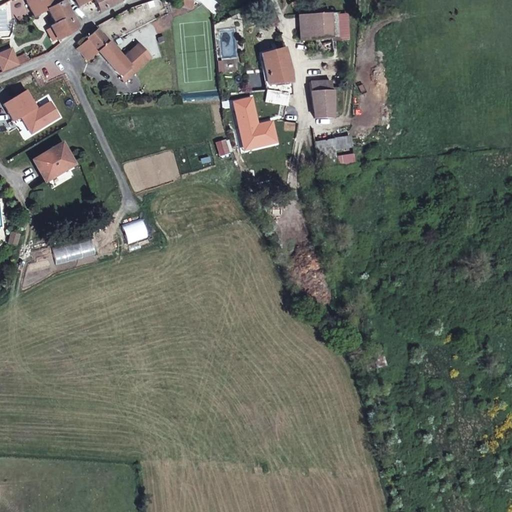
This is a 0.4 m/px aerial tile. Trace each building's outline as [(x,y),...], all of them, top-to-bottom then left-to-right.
[(24,0),(28,5),(34,17),(49,8),(62,1),(61,0),(24,0)] [(92,0),(98,12),(119,1),(117,0),(74,0),(78,6),(89,0),(92,0)] [(78,30),(76,27),(62,1),(49,8),(58,23),(50,28),(57,40),(73,32),(78,30)] [(14,21),(17,26),(34,17),(28,5),(9,15),(14,21)] [(336,13),(298,14),(299,38),(337,37),(336,13)] [(93,28),(83,38),(118,72),(127,62),(133,68),(148,52),(135,40),(121,55),(93,28)] [(287,95),(289,95),(289,81),(290,70),(282,44),(259,46),(267,74),(264,104),(286,107),(287,95)] [(127,62),(118,72),(123,78),(133,68),(127,62)] [(329,80),(308,81),(306,117),(331,117),(331,89),(330,89),(329,80)] [(347,137),(333,140),(333,147),(349,145),(347,137)] [(34,159),(38,165),(46,177),(75,159),(63,139),(41,154),(34,159)] [(318,163),(335,162),(333,147),(333,140),(312,142),(318,163)] [(309,263),(296,271),(303,282),(316,275),(309,263)]
